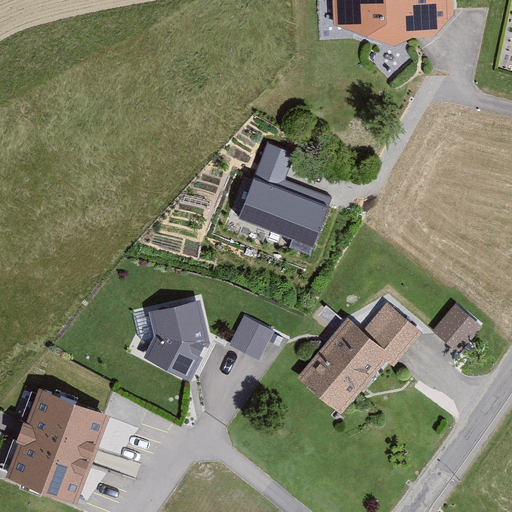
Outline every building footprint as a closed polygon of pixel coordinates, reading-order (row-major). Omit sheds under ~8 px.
[(344,0),(346,26),(374,32),(400,42),(419,32),(442,34),(456,13),(455,0),(344,0)] [(269,141),(255,176),(282,187),(295,152),(269,141)] [(282,187),(255,176),(239,215),(314,243),(329,202),(282,187)] [(201,296),(151,309),(153,334),(144,355),(187,380),(210,339),(201,296)] [(426,332),(388,301),(363,331),(348,319),(299,378),(341,413),(369,380),(375,384),(381,377),(377,374),(386,362),(395,369),(426,332)] [(482,327),(456,304),(434,330),(461,352),(482,327)] [(271,326),(245,314),(231,347),(256,358),(271,326)] [(111,411),(37,381),(3,465),(77,495),(111,411)]
